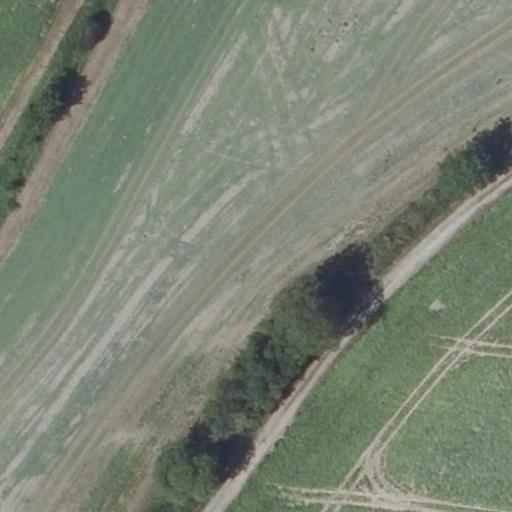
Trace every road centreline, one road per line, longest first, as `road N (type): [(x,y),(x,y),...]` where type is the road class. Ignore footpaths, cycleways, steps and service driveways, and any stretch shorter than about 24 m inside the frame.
road 1 (track): [(215,511),(406,269),(511,179)]
road 2 (track): [(87,0),(0,150)]
